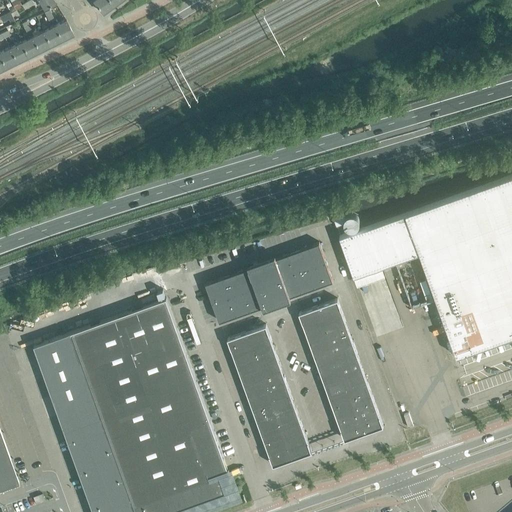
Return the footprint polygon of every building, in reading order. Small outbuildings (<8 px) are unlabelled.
[(13,0),(12,1),(16,9),(22,6),(19,0),(13,0)] [(93,0),(103,12),(113,4),(109,0),(93,0)] [(3,21),(12,17),(10,11),(1,16),(3,21)] [(66,19),(54,24),(61,39),(73,33),(66,19)] [(50,44),(61,39),(54,24),(43,30),(50,44)] [(39,50),(50,44),(43,30),(32,35),(39,50)] [(21,41),(28,55),(39,50),(32,35),(30,32),(24,35),(25,39),(21,41)] [(17,61),(28,55),(21,41),(10,46),(17,61)] [(0,51),(0,55),(6,66),(17,61),(10,46),(0,51)] [(511,173),(363,227),(339,235),(354,275),(382,265),(390,262),(392,262),(420,252),(456,354),(457,355),(511,335),(511,173)] [(357,215),(356,214),(356,213),(355,213),(353,212),(352,212),(350,212),(349,213),(348,213),(347,214),(346,215),(345,214),(333,218),(336,226),(345,223),(345,224),(346,225),(347,226),(348,227),(349,227),(350,227),(351,228),(352,228),(353,228),(355,227),(356,227),(356,226),(357,225),(358,225),(359,224),(359,223),(359,222),(360,221),(360,220),(359,218),(359,217),(359,216),(358,215),(357,215)] [(319,241),(302,247),(309,267),(326,260),(319,241)] [(296,271),(309,267),(302,247),(289,252),(296,271)] [(275,257),(283,276),(296,271),(289,252),(275,257)] [(275,257),(262,262),(269,281),(283,276),(275,257)] [(333,280),(326,260),(309,267),(316,286),(333,280)] [(249,266),(256,286),(269,281),(262,262),(249,266)] [(236,271),(243,290),(256,286),(249,266),(236,271)] [(303,290),(316,286),(309,267),(296,271),(303,290)] [(243,290),(236,271),(223,276),(230,295),(243,290)] [(303,290),(296,271),(283,276),(290,295),(303,290)] [(206,282),(213,301),(230,295),(223,276),(206,282)] [(283,276),(269,281),(276,300),(290,295),(283,276)] [(269,281),(256,286),(263,305),(276,300),(269,281)] [(263,305),(256,286),(243,290),(250,309),(263,305)] [(243,290),(230,295),(237,314),(250,309),(243,290)] [(230,295),(213,301),(220,320),(237,314),(230,295)] [(166,296),(132,309),(73,330),(103,415),(137,511),(165,511),(226,491),(220,474),(229,470),(224,457),(210,419),(166,296)] [(344,315),(338,298),(318,305),(325,322),(344,315)] [(299,311),(305,329),(325,322),(318,305),(299,311)] [(344,315),(325,322),(329,335),(349,328),(344,315)] [(325,322),(305,329),(310,342),(329,335),(325,322)] [(272,341),(266,323),(247,330),(253,348),(272,341)] [(353,342),(349,328),(329,335),(334,348),(353,342)] [(54,401),(64,429),(103,415),(73,330),(34,344),(54,401)] [(227,337),(234,355),(253,348),(247,330),(227,337)] [(310,342),(315,355),(334,348),(329,335),(310,342)] [(272,341),(253,348),(258,361),(277,354),(272,341)] [(353,342),(334,348),(339,362),(358,355),(353,342)] [(253,348),(234,355),(238,368),(258,361),(253,348)] [(334,348),(315,355),(320,369),(339,362),(334,348)] [(282,367),(277,354),(258,361),(262,374),(282,367)] [(363,368),(358,355),(339,362),(344,375),(363,368)] [(238,368),(243,381),(262,374),(258,361),(238,368)] [(320,369),(324,382),(344,375),(339,362),(320,369)] [(262,374),(267,388),(286,381),(282,367),(262,374)] [(363,368),(344,375),(348,388),(368,381),(363,368)] [(262,374),(243,381),(248,394),(267,388),(262,374)] [(344,375),(324,382),(329,395),(348,388),(344,375)] [(291,394),(286,381),(267,388),(272,401),(291,394)] [(372,394),(368,381),(348,388),(353,401),(372,394)] [(248,394),(253,408),(272,401),(267,388),(248,394)] [(329,395),(334,408),(353,401),(348,388),(329,395)] [(291,394),(272,401),(277,414),(296,407),(291,394)] [(372,394),(353,401),(358,414),(377,408),(372,394)] [(272,401),(253,408),(257,421),(277,414),(272,401)] [(334,408),(338,421),(358,414),(353,401),(334,408)] [(301,420),(296,407),(277,414),(281,427),(301,420)] [(364,432),(383,425),(377,408),(358,414),(364,432)] [(409,412),(404,414),(409,427),(413,425),(409,412)] [(257,421),(262,434),(281,427),(277,414),(257,421)] [(364,432),(358,414),(338,421),(345,439),(364,432)] [(94,511),(137,511),(103,415),(64,429),(78,467),(94,511)] [(301,420),(281,427),(286,440),(305,433),(301,420)] [(262,434),(267,447),(286,440),(281,427),(262,434)] [(0,428),(0,488),(19,482),(0,428)] [(292,457),(312,451),(305,433),(286,440),(292,457)] [(292,457),(286,440),(267,447),(273,464),(292,457)]
